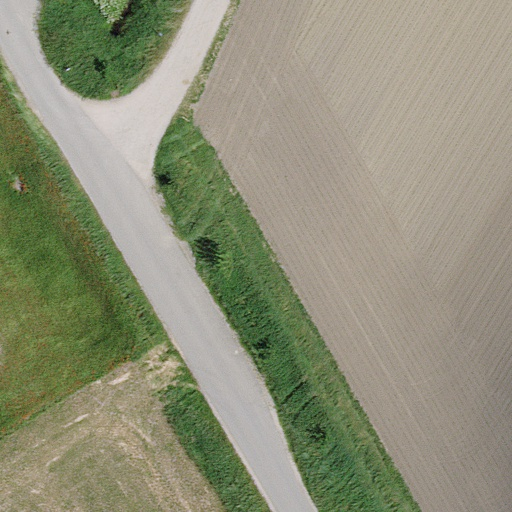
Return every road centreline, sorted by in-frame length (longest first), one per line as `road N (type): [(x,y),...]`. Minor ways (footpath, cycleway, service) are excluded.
road 1 (unclassified): [(16,0),(322,511)]
road 2 (track): [(224,0),(131,182)]
